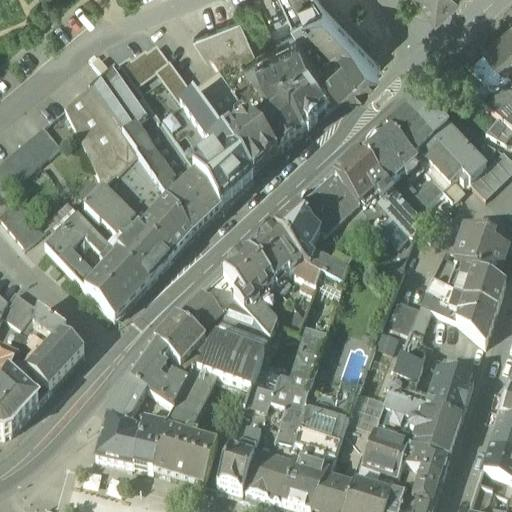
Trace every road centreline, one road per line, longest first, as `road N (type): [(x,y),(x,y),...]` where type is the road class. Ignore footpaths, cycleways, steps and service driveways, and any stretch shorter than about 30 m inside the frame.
road 1 (secondary): [(0,476),(36,451),(118,356),(422,64)]
road 2 (residential): [(453,511),(511,331)]
